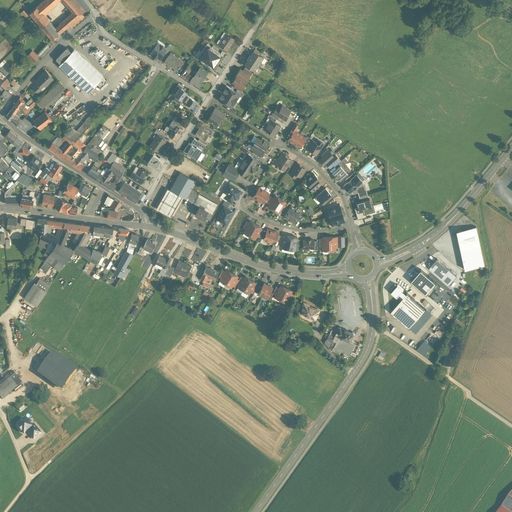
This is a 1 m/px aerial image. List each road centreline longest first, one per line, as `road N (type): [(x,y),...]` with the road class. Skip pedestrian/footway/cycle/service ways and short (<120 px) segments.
road 1 (tertiary): [(372,329),(364,357),(255,511)]
road 2 (track): [(181,332),(29,480)]
road 3 (secondary): [(348,270),(276,270),(146,227)]
road 4 (residential): [(352,224),(301,230),(242,208),(279,143)]
road 5 (residential): [(140,213),(2,118)]
road 6 (unclassified): [(511,421),(372,329)]
road 7 (secondary): [(146,227),(0,208)]
road 8 (residential): [(97,16),(107,37),(208,99)]
road 9 (residential): [(0,115),(66,38),(97,16)]
road 10 (secondary): [(511,147),(453,219),(417,248)]
road 11 (residential): [(208,99),(140,213)]
